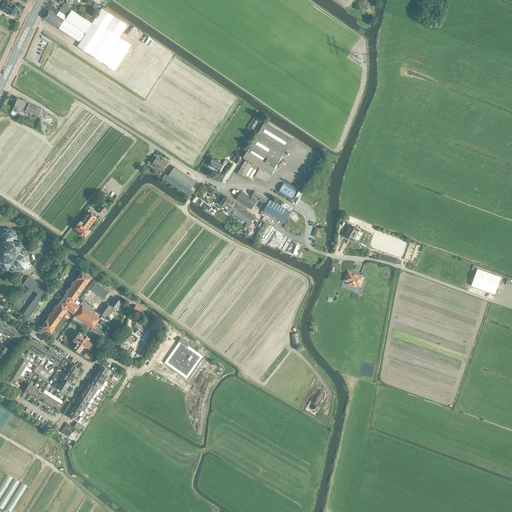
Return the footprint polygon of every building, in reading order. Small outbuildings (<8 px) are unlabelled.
[(3,13),(4,12),(8,14),(9,13),(14,16),(19,8),(10,3),(10,2),(11,2),(7,0),(5,0),(0,9),(0,12),(0,13),(1,13),(2,14),(3,13)] [(68,7),(69,5),(70,3),(69,3),(70,0),(71,1),(71,0),(60,0),(61,0),(65,2),(62,7),(67,10),(69,8),(68,7)] [(115,71),(132,45),(119,37),(127,25),(101,8),(91,23),(71,11),(72,10),(69,8),(67,10),(62,7),(60,11),(56,9),(54,13),(50,10),(44,18),(81,42),(78,46),(115,71)] [(13,108),(23,112),(27,102),(17,98),(13,108)] [(46,119),(48,113),(43,109),(30,104),(27,112),(46,119)] [(243,157),(244,158),(243,159),(245,161),(237,173),(251,182),(254,177),(265,184),(293,139),(264,122),(249,147),(250,148),(247,152),(246,152),(243,157)] [(163,171),(168,163),(163,159),(162,160),(157,157),(152,164),(163,171)] [(220,171),(223,164),(213,158),(213,159),(211,159),(209,161),(210,163),(209,165),(220,171)] [(163,178),(190,197),(193,192),(190,190),(196,182),(175,167),(169,175),(166,173),(163,178)] [(284,182),(278,192),(291,200),(297,190),(284,182)] [(236,199),(251,209),(254,205),(248,201),(251,197),(242,191),(236,199)] [(255,191),(252,195),(262,201),(259,206),(263,208),(268,199),(255,191)] [(250,225),(256,217),(228,198),(222,206),(230,211),(229,214),(233,216),(234,214),(247,223),(250,225)] [(270,200),(264,211),(281,220),(285,223),(285,222),(287,219),(288,218),(291,212),(270,200)] [(212,208),(204,202),(200,207),(203,209),(204,207),(210,211),(212,208)] [(82,218),(74,228),(80,233),(85,237),(90,231),(87,229),(96,218),(92,214),(94,211),(90,208),(88,211),(89,212),(83,219),(82,218)] [(260,232),(262,234),(268,225),(265,224),(260,232)] [(353,241),(359,230),(350,225),(346,233),(347,233),(345,236),(353,241)] [(0,267),(1,267),(1,266),(1,265),(3,269),(9,271),(9,270),(13,273),(17,270),(18,272),(19,271),(22,271),(27,270),(28,270),(32,265),(30,264),(31,262),(29,255),(27,254),(27,249),(24,247),(22,242),(17,242),(17,241),(18,241),(18,238),(17,238),(17,235),(16,234),(16,233),(14,230),(13,231),(12,229),(4,228),(3,230),(2,229),(0,230),(0,231),(0,232),(0,231),(0,267)] [(244,233),(247,237),(248,238),(254,236),(254,230),(247,228),(244,233)] [(397,264),(398,259),(380,254),(378,259),(397,264)] [(65,256),(64,258),(74,266),(76,264),(65,256)] [(478,268),(472,285),(495,294),(501,277),(478,268)] [(348,270),(341,287),(361,295),(366,282),(363,281),(365,275),(363,274),(362,275),(348,270)] [(47,320),(43,326),(52,333),(56,327),(68,309),(74,314),(74,313),(76,315),(75,316),(72,320),(82,327),(85,323),(93,329),(101,318),(90,311),(92,308),(83,301),(80,306),(74,302),(86,284),(87,285),(91,278),(83,272),(78,279),(76,282),(75,281),(72,285),(73,285),(71,289),(70,288),(67,292),(68,292),(64,297),(59,294),(56,298),(61,301),(58,306),(57,305),(54,309),(55,310),(52,313),(51,313),(49,316),(50,317),(47,320)] [(29,288),(14,309),(27,318),(43,297),(42,296),(47,289),(29,276),(24,284),(29,288)] [(104,299),(109,291),(97,282),(91,290),(104,299)] [(117,309),(122,302),(116,298),(111,305),(110,306),(107,304),(103,309),(102,309),(99,312),(107,318),(114,309),(113,308),(114,307),(117,309)] [(4,322),(0,328),(0,332),(2,334),(8,325),(4,322)] [(8,325),(2,334),(7,337),(9,335),(13,328),(8,325)] [(13,328),(9,335),(13,338),(17,330),(13,328)] [(17,330),(13,338),(18,341),(23,333),(17,330)] [(78,343),(74,348),(80,353),(85,346),(87,348),(87,347),(89,349),(92,344),(90,343),(90,342),(89,341),(90,339),(84,334),(84,335),(80,332),(74,340),(78,343)] [(298,333),(292,335),(294,347),(301,345),(298,333)] [(178,341),(180,343),(187,347),(190,343),(181,337),(178,341)] [(30,338),(26,345),(24,348),(29,351),(30,348),(31,348),(35,341),(30,338)] [(39,344),(35,341),(31,348),(30,348),(29,351),(34,353),(35,351),(39,344)] [(186,376),(200,356),(180,343),(166,362),(186,376)] [(34,353),(39,356),(40,354),(44,347),(39,344),(35,351),(34,353)] [(0,348),(0,349),(7,354),(10,349),(2,345),(0,348)] [(44,357),(45,355),(49,350),(44,347),(40,354),(39,356),(43,359),(44,357)] [(49,360),(55,351),(50,348),(49,350),(45,355),(44,357),(49,360)] [(55,351),(49,360),(53,363),(59,354),(55,351)] [(59,354),(53,363),(58,366),(64,357),(59,354)] [(19,362),(26,366),(29,361),(22,357),(19,362)] [(16,366),(23,371),(26,366),(19,362),(16,366)] [(69,370),(77,374),(80,369),(72,365),(69,370)] [(98,368),(97,370),(98,371),(99,370),(106,375),(109,370),(102,365),(100,369),(98,368)] [(13,371),(20,375),(23,371),(16,366),(13,371)] [(66,374),(74,379),(77,374),(69,370),(66,374)] [(96,375),(106,381),(109,376),(106,375),(99,370),(98,371),(96,375)] [(10,375),(18,380),(20,375),(13,371),(10,375)] [(168,376),(175,380),(178,376),(171,371),(168,376)] [(64,379),(71,383),(74,379),(66,374),(64,379)] [(18,380),(10,375),(7,380),(15,384),(18,380)] [(92,377),(91,379),(93,380),(93,379),(103,385),(106,381),(96,375),(94,378),(92,377)] [(184,386),(188,381),(181,377),(177,382),(184,386)] [(71,383),(64,379),(61,383),(68,388),(71,383)] [(96,387),(96,388),(98,389),(100,390),(103,385),(93,379),(93,380),(90,384),(96,387)] [(68,388),(61,383),(58,388),(65,392),(68,388)] [(85,386),(83,387),(85,388),(86,388),(93,392),(96,394),(98,389),(96,388),(96,387),(90,384),(89,383),(86,387),(85,386)] [(30,394),(34,387),(30,384),(25,391),(30,394)] [(34,387),(30,394),(34,397),(39,390),(34,387)] [(83,392),(92,398),(93,398),(96,394),(93,392),(86,388),(85,388),(83,392)] [(39,390),(34,397),(39,400),(43,392),(39,390)] [(43,392),(39,400),(43,403),(48,395),(43,392)] [(79,395),(78,397),(80,398),(80,397),(87,401),(89,402),(92,398),(83,392),(81,396),(79,395)] [(48,395),(43,403),(48,405),(53,398),(48,395)] [(80,397),(80,398),(77,401),(85,406),(87,407),(90,402),(89,402),(87,401),(80,397)] [(53,398),(48,405),(53,408),(57,401),(53,398)] [(57,401),(53,408),(57,411),(62,404),(57,401)] [(73,404),(72,406),(74,407),(74,406),(82,410),(84,412),(87,407),(85,406),(77,401),(75,405),(73,404)] [(74,406),(74,407),(72,410),(79,415),(82,410),(74,406)] [(73,418),(76,420),(78,421),(81,416),(79,415),(72,410),(69,414),(66,412),(64,414),(72,419),(73,418)] [(74,427),(81,431),(84,426),(77,422),(74,427)] [(72,434),(71,434),(75,428),(67,423),(61,433),(69,438),(70,436),(70,437),(71,438),(72,438),(73,437),(73,436),(73,435),(72,434)]
